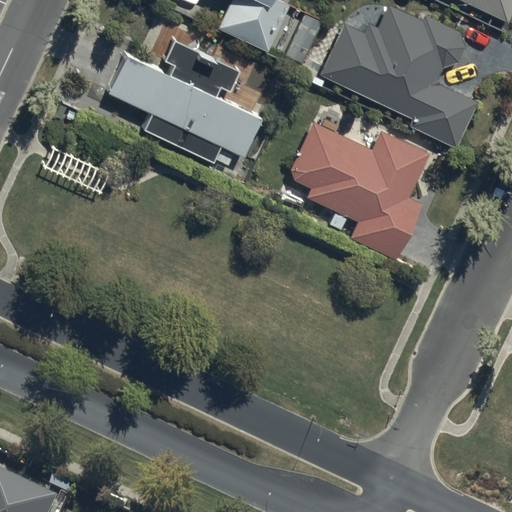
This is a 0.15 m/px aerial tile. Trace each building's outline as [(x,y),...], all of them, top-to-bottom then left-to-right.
[(232,0),(221,25),(270,48),(291,2),(286,0),(232,0)] [(319,66),(408,113),(406,119),(453,141),(475,97),(434,76),(442,62),(456,56),(462,42),(457,26),(424,11),(421,16),(385,0),(375,21),(366,17),(362,28),(342,20),(319,66)] [(511,0),(469,0),(504,17),(511,1),(511,0)] [(142,123),(210,157),(212,154),(226,161),(233,146),(240,150),(259,109),(225,92),(238,65),(196,44),(195,46),(171,33),(161,52),(172,58),(168,67),(125,45),(105,84),(150,108),(142,123)] [(420,197),(406,191),(428,149),(379,124),(368,145),(311,116),(287,163),(292,175),(308,182),(303,192),(314,197),(315,196),(356,215),(348,232),(393,253),(420,197)] [(0,511),(51,511),(58,497),(0,471),(0,511)]
